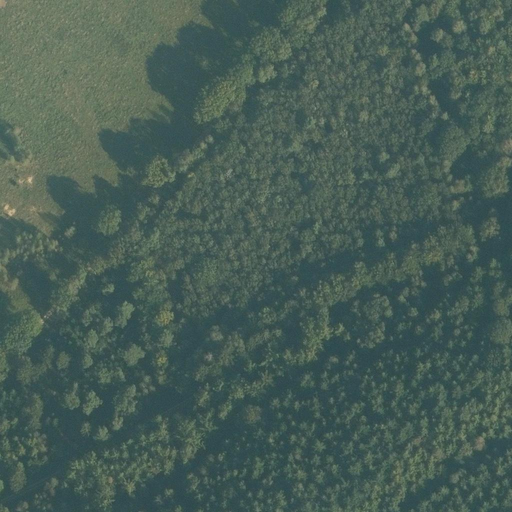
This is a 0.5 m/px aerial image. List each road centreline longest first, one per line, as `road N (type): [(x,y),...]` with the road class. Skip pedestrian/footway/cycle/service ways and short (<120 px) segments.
road 1 (track): [(511,208),(481,251),(0,504)]
road 2 (track): [(322,0),(0,363)]
